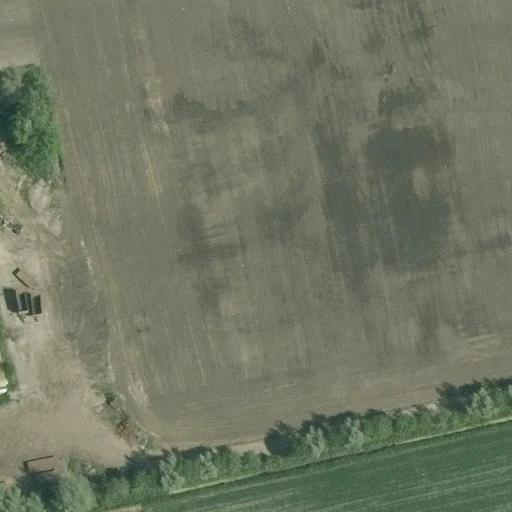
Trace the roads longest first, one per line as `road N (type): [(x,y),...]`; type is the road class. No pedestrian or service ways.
road 1 (unknown): [(511,390),(74,483)]
road 2 (unknown): [(74,483),(8,205)]
